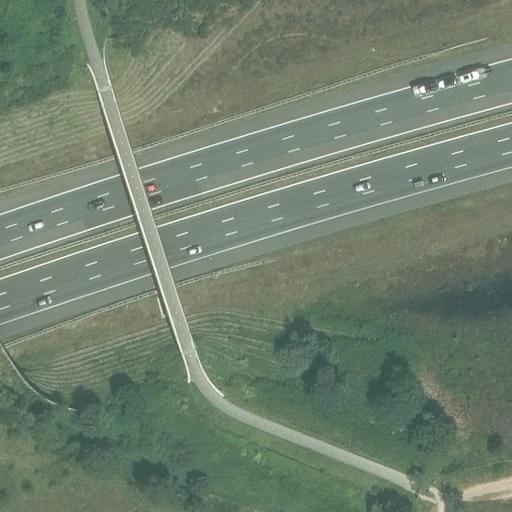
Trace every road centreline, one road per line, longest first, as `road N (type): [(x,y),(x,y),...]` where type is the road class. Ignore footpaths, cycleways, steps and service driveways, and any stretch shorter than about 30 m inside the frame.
road 1 (motorway): [(0,303),(285,209),(511,146)]
road 2 (motorway): [(511,81),(0,238)]
